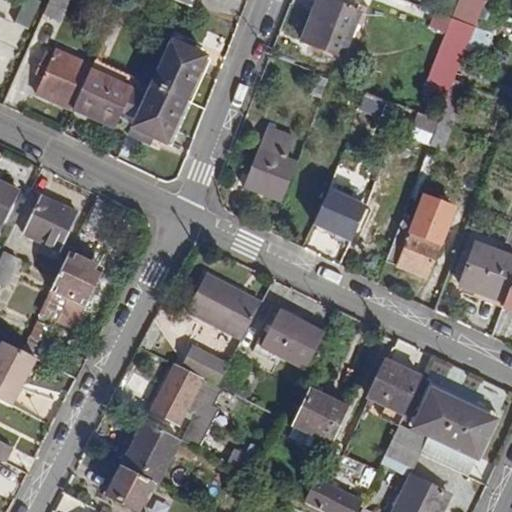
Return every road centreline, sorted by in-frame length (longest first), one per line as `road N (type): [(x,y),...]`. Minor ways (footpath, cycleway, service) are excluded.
road 1 (residential): [(511,372),(185,216)]
road 2 (residential): [(185,216),(30,511)]
road 3 (residential): [(269,0),(185,216)]
road 4 (residential): [(185,216),(0,129)]
